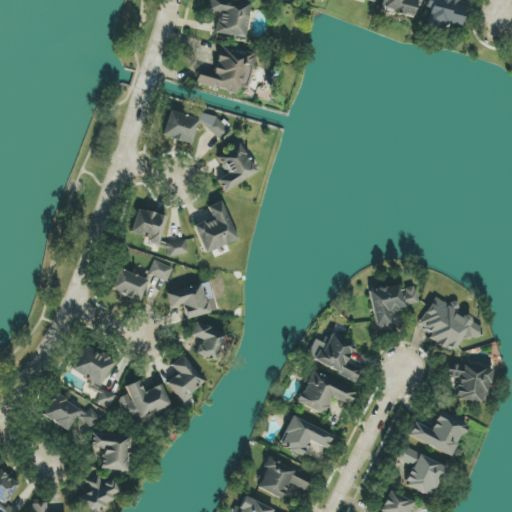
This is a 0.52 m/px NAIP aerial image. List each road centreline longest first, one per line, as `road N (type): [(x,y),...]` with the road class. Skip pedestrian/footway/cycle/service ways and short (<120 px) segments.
road 1 (residential): [(141,99),(77,301),(0,417)]
road 2 (residential): [(331,511),(401,370)]
